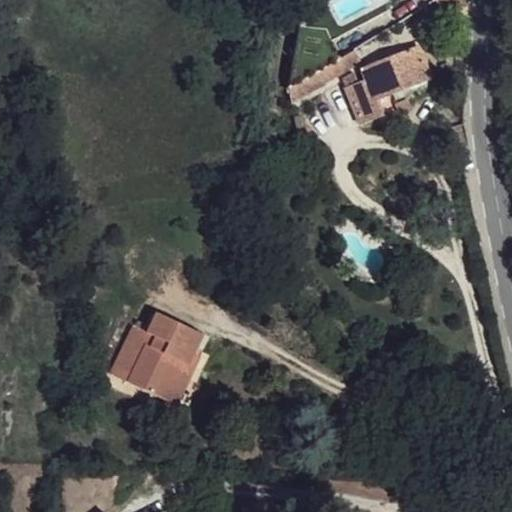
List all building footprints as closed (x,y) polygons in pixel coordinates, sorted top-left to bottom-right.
[(468,19),(463,0),(453,0),(439,3),(445,26),(468,19)] [(431,78),(417,45),(363,66),(367,78),(376,99),(431,78)] [(359,59),(354,51),(317,71),(326,84),(359,59)] [(317,71),(288,88),(290,100),(324,81),(317,71)] [(359,80),(355,71),(343,79),(357,118),(379,110),(376,99),(367,78),(359,80)] [(380,114),(379,110),(357,118),(359,124),(380,114)] [(134,372),(180,393),(201,344),(195,341),(205,322),(156,301),(148,319),(137,314),(133,313),(111,360),(134,372)] [(174,511),(168,499),(140,511),(116,511),(111,503),(98,511),(174,511)]
